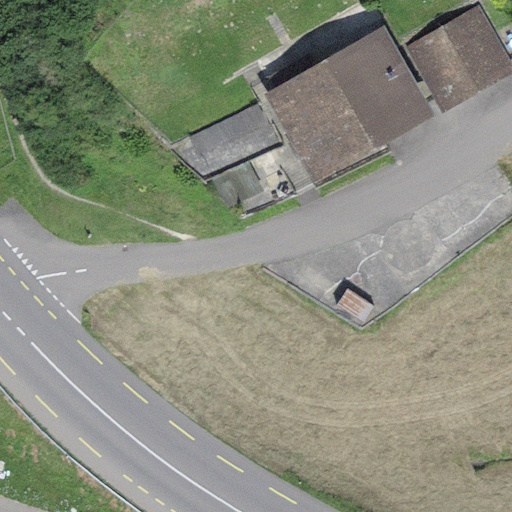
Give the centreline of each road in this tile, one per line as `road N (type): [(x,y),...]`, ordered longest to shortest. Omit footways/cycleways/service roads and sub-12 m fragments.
road 1 (residential): [(0,287),(293,235),(368,206),(511,125)]
road 2 (primary): [(0,308),(121,428),(237,511)]
